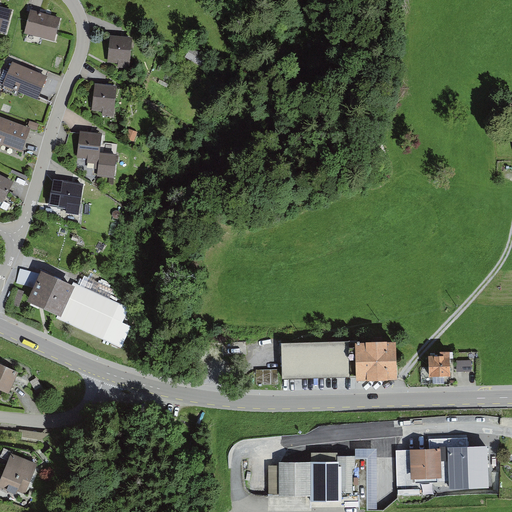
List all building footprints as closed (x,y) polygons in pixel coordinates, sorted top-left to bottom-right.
[(57,19),(25,11),(19,35),(51,42),(57,19)] [(128,40),(106,38),(103,67),(126,69),(128,40)] [(44,77),(8,63),(0,84),(0,86),(36,100),(44,77)] [(110,86),(89,86),(89,112),(110,113),(110,86)] [(27,128),(0,118),(0,145),(18,152),(27,128)] [(95,131),(74,129),(71,161),(89,163),(88,176),(110,178),(112,152),(93,151),(95,131)] [(76,183),(53,181),(52,207),(74,208),(76,183)] [(127,308),(41,272),(40,275),(21,271),(18,283),(35,287),(29,302),(62,316),(60,320),(121,346),(129,326),(121,323),(127,308)] [(397,342),(282,344),(282,379),(356,378),(356,381),(397,381),(397,342)] [(440,357),(429,357),(429,378),(451,378),(450,352),(440,352),(440,357)] [(471,361),(456,361),(456,372),(471,372),(471,361)] [(479,445),(388,449),(389,489),(481,485),(479,445)] [(27,461),(0,450),(0,486),(15,492),(27,461)] [(338,461),(259,462),(259,497),(338,496),(338,461)] [(503,468),(496,467),(493,492),(500,493),(503,468)] [(369,489),(369,510),(379,510),(379,489),(369,489)]
